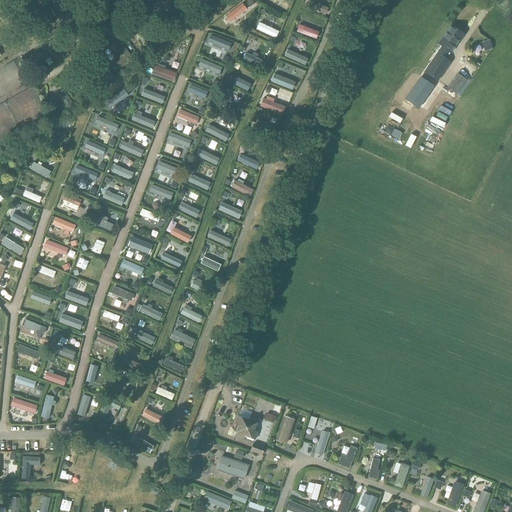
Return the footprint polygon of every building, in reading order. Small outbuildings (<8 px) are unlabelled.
[(134,0),(119,0),(128,13),(139,5),(134,0)] [(284,21),(287,14),(268,5),(265,12),(284,21)] [(94,40),(99,36),(98,36),(113,27),(99,6),(92,10),(101,25),(94,29),(95,30),(90,33),(94,40)] [(239,7),(223,18),(226,23),(237,15),(238,17),(241,15),(240,13),(242,11),(239,7)] [(165,11),(161,14),(167,24),(164,27),(167,31),(175,26),(165,11)] [(271,21),(266,27),(273,33),(278,28),(271,21)] [(139,43),(144,49),(156,41),(144,25),(140,29),(146,38),(139,43)] [(451,26),(439,44),(442,46),(424,72),(437,81),(451,62),(446,59),(451,52),(463,35),(451,26)] [(257,31),(254,37),(273,43),(275,37),(257,31)] [(298,32),(295,39),(315,47),(318,40),(298,32)] [(54,41),(46,46),(58,64),(65,59),(54,41)] [(117,58),(111,63),(117,71),(133,59),(119,41),(113,46),(117,52),(114,54),(117,58)] [(264,62),(251,57),(252,54),(248,52),(247,55),(245,54),(243,60),(261,68),(264,62)] [(260,74),(262,69),(242,60),(240,66),(260,74)] [(173,82),(176,74),(155,66),(152,74),(173,82)] [(214,80),(217,74),(199,66),(196,72),(214,80)] [(466,80),(457,73),(447,88),(456,95),(466,80)] [(292,90),(295,82),(274,74),(271,82),(292,90)] [(152,82),(171,90),(173,85),(155,77),(152,82)] [(420,78),(405,99),(418,108),(433,87),(420,78)] [(248,99),(250,93),(231,84),(229,90),(248,99)] [(74,106),(64,90),(57,94),(63,104),(55,109),(59,115),(74,106)] [(184,99),(201,105),(204,97),(187,90),(184,99)] [(263,99),(260,107),(281,115),(284,107),(271,102),(272,99),(267,98),(266,100),(263,99)] [(177,116),(174,123),(193,132),(196,125),(177,116)] [(399,122),(411,127),(413,122),(401,117),(399,122)] [(58,140),(55,136),(59,133),(55,127),(40,137),(45,143),(49,140),(52,144),(58,140)] [(260,127),(259,132),(252,130),(250,138),(269,143),(270,137),(265,136),(266,129),(260,127)] [(239,163),(236,168),(253,176),(255,170),(239,163)] [(45,184),(48,178),(33,171),(30,177),(45,184)] [(71,179),(88,184),(89,177),(72,173),(71,179)] [(235,181),(231,187),(249,197),(253,191),(242,185),(243,183),(238,180),(237,182),(235,181)] [(27,187),(26,191),(25,190),(23,196),(39,203),(41,197),(31,193),(33,190),(27,187)] [(79,214),(82,206),(63,199),(59,211),(68,214),(69,210),(79,214)] [(238,219),(242,212),(228,206),(229,203),(223,201),(222,203),(221,202),(218,210),(238,219)] [(95,218),(92,224),(110,231),(113,225),(106,222),(107,219),(102,216),(100,220),(95,218)] [(138,216),(137,223),(156,228),(158,221),(138,216)] [(75,226),(56,218),(53,225),(65,230),(63,233),(68,235),(69,231),(72,232),(75,226)] [(215,233),(212,231),(211,234),(207,232),(205,236),(229,248),(232,241),(220,235),(221,232),(216,230),(215,233)] [(170,234),(167,241),(185,249),(189,243),(170,234)] [(155,250),(167,257),(172,247),(160,241),(155,250)] [(5,242),(0,248),(0,250),(18,265),(24,256),(5,242)] [(60,262),(60,261),(68,263),(71,255),(45,247),(42,257),(60,262)] [(160,260),(157,266),(176,273),(178,267),(160,260)] [(136,281),(139,275),(120,267),(118,273),(136,281)] [(51,285),(54,278),(37,272),(34,279),(51,285)] [(156,280),(153,286),(169,294),(172,288),(162,283),(163,281),(158,279),(157,281),(156,280)] [(143,306),(140,312),(158,321),(161,315),(151,309),(152,307),(148,305),(147,307),(143,306)] [(198,323),(201,316),(184,308),(180,314),(198,323)] [(115,328),(117,323),(101,317),(99,323),(115,328)] [(134,328),(130,335),(151,345),(154,338),(141,332),(141,330),(137,328),(136,329),(134,328)] [(186,354),(189,349),(173,341),(170,346),(186,354)] [(53,344),(50,352),(72,360),(75,353),(53,344)] [(166,359),(163,365),(180,373),(183,367),(171,362),(172,358),(169,357),(167,360),(166,359)] [(43,386),(58,390),(59,384),(44,380),(43,386)] [(15,383),(14,390),(22,391),(23,384),(15,383)] [(158,388),(155,394),(172,401),(174,395),(165,391),(166,388),(162,386),(161,389),(158,388)] [(46,396),(41,417),(48,419),(52,405),(54,406),(55,402),(53,401),(53,398),(46,396)] [(106,397),(99,413),(105,416),(108,409),(110,410),(112,409),(112,408),(118,410),(121,403),(106,397)] [(81,422),(87,405),(80,403),(75,420),(81,422)] [(11,406),(9,415),(31,420),(33,411),(11,406)] [(235,424),(238,425),(234,436),(242,439),(243,436),(254,440),(257,432),(254,431),(258,420),(251,417),(249,420),(238,416),(235,424)] [(284,417),(276,441),(285,444),(293,420),(284,417)] [(147,420),(145,425),(156,430),(158,425),(147,420)] [(207,433),(216,436),(219,427),(209,424),(207,433)] [(262,455),(265,448),(253,444),(250,451),(262,455)] [(349,469),(357,449),(350,446),(346,456),(342,455),(338,465),(349,469)] [(39,466),(40,458),(23,456),(21,479),(29,480),(30,465),(39,466)] [(244,480),(249,466),(221,457),(216,471),(244,480)] [(376,470),(379,460),(373,459),(368,477),(376,480),(379,471),(376,470)] [(403,488),(410,466),(402,463),(394,485),(403,488)] [(428,498),(434,480),(427,478),(423,488),(417,486),(414,493),(428,498)] [(454,507),(462,485),(454,482),(446,504),(454,507)] [(317,508),(319,492),(313,491),(311,507),(317,508)] [(482,511),(490,494),(481,491),(473,511),(482,511)] [(207,492),(203,500),(227,510),(231,502),(207,492)] [(337,511),(345,511),(353,495),(345,492),(337,511)] [(18,511),(20,499),(11,498),(10,511),(18,511)] [(232,500),(231,508),(244,509),(245,501),(232,500)] [(290,501),(286,509),(293,511),(311,511),(312,510),(290,501)]
